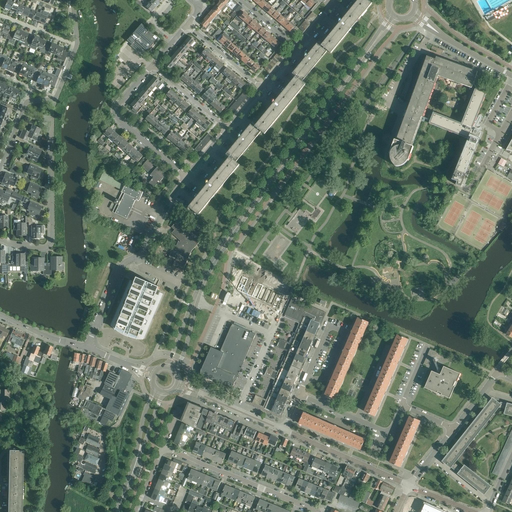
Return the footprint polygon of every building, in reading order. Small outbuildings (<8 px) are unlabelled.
[(262,0),(258,5),(263,9),(267,3),(263,0),(262,0)] [(322,46),(331,53),(372,4),(367,0),(359,0),(342,21),(341,20),(339,20),(339,24),(322,46)] [(4,8),(10,10),(13,3),(7,1),(4,8)] [(10,10),(16,13),(19,5),(20,2),(18,1),(16,4),(13,3),(10,10)] [(220,1),(216,6),(221,10),(225,5),(220,1)] [(156,7),(150,2),(146,7),(152,12),(156,7)] [(263,9),(267,12),(272,7),(267,3),(263,9)] [(16,13),(22,15),(25,8),(19,5),(16,13)] [(27,17),(33,20),(36,12),(33,11),(34,7),(31,6),(30,10),(27,17)] [(216,6),(212,10),(217,14),(221,10),(216,6)] [(267,12),(272,16),(276,11),(272,7),(267,12)] [(22,15),(27,17),(30,10),(25,8),(22,15)] [(272,16),(276,20),(281,15),(278,13),(280,11),(278,9),(276,11),(272,16)] [(33,20),(39,22),(43,11),(41,10),(39,13),(36,12),(33,20)] [(212,10),(208,15),(213,19),(217,14),(212,10)] [(43,11),(39,22),(45,24),(48,17),(44,15),(45,12),(43,11)] [(236,18),(242,23),(244,21),(248,16),(244,12),(242,14),(240,13),(236,18)] [(208,15),(204,19),(210,24),(210,23),(213,19),(208,15)] [(281,24),(285,19),(287,16),(285,15),(283,17),(281,15),(276,20),(281,24)] [(244,21),(249,25),(253,20),(248,16),(244,21)] [(210,24),(204,19),(201,24),(203,26),(202,27),(206,30),(211,24),(210,23),(210,24)] [(281,24),(285,28),(290,23),(285,19),(281,24)] [(249,25),(253,29),(258,24),(253,20),(249,25)] [(290,23),(285,28),(290,32),(293,29),(294,30),(296,27),(291,22),(290,23)] [(128,40),(127,41),(129,42),(132,44),(130,46),(136,51),(138,49),(139,50),(144,54),(146,51),(148,51),(150,49),(152,47),(152,46),(153,44),(153,43),(156,40),(153,37),(155,35),(142,24),(138,28),(139,29),(132,37),(133,38),(129,42),(128,40)] [(253,29),(258,33),(262,28),(258,24),(253,29)] [(4,37),(9,40),(13,31),(10,29),(11,27),(5,25),(1,33),(5,35),(4,37)] [(258,33),(262,37),(267,32),(262,28),(258,33)] [(15,39),(19,40),(22,32),(16,30),(15,32),(13,31),(9,40),(14,42),(15,39)] [(221,33),(218,31),(213,37),(216,39),(221,33)] [(21,45),(27,47),(30,38),(27,36),(28,34),(22,32),(19,40),(22,42),(21,45)] [(265,42),(267,41),(271,35),(267,32),(262,37),(261,38),(265,42)] [(219,41),(224,45),(230,38),(224,33),(222,35),(223,36),(219,41)] [(267,41),(271,45),(276,39),(271,35),(267,41)] [(33,46),(37,47),(40,39),(34,37),(33,39),(30,38),(27,47),(32,49),(33,46)] [(190,37),(185,42),(191,46),(195,41),(190,37)] [(224,45),(228,49),(232,44),(230,42),(232,40),(230,38),(224,45)] [(39,52),(44,54),(48,45),(45,43),(46,41),(40,39),(37,47),(40,49),(39,52)] [(276,39),(271,45),(276,48),(280,43),(276,39)] [(183,43),(181,45),(187,51),(189,48),(191,50),(193,48),(191,46),(185,42),(184,43),(183,43)] [(293,74),(296,77),(302,82),(328,51),(322,46),(318,43),(308,55),(307,54),(305,54),(305,59),(293,74)] [(51,53),(54,54),(58,46),(52,44),(51,46),(48,45),(44,54),(50,56),(51,53)] [(228,49),(233,53),(238,46),(236,45),(235,46),(232,44),(228,49)] [(179,49),(178,51),(183,55),(187,51),(181,45),(178,48),(179,49)] [(58,46),(54,54),(58,56),(57,59),(64,62),(68,53),(63,50),(64,48),(58,46)] [(233,53),(237,57),(242,52),(239,49),(240,48),(238,46),(233,53)] [(201,55),(206,59),(210,53),(206,49),(201,55)] [(178,51),(174,55),(179,60),(181,57),(184,59),(185,57),(183,55),(178,51)] [(237,57),(242,61),(246,56),(242,52),(237,57)] [(206,59),(210,63),(215,57),(210,53),(206,59)] [(242,61),(246,65),(251,59),(248,57),(250,55),(248,54),(246,56),(242,61)] [(1,68),(7,70),(10,62),(7,60),(8,57),(3,55),(0,62),(0,64),(2,65),(1,68)] [(174,55),(169,60),(177,66),(175,64),(179,60),(174,55)] [(211,67),(213,69),(220,61),(215,57),(210,63),(213,65),(211,67)] [(392,147),(389,154),(390,155),(390,158),(391,162),(393,164),(396,167),(399,167),(402,166),(405,164),(407,161),(408,161),(414,147),(412,147),(407,145),(408,142),(412,144),(415,133),(421,117),(423,117),(426,110),(436,82),(437,79),(437,77),(438,76),(472,88),(477,72),(436,57),(435,60),(427,57),(414,91),(407,111),(407,112),(406,114),(404,118),(405,118),(404,121),(403,121),(402,125),(401,128),(399,132),(400,132),(399,135),(398,135),(396,141),(394,141),(392,147)] [(246,65),(251,68),(255,63),(251,59),(246,65)] [(14,70),(17,71),(20,62),(15,60),(14,63),(10,62),(7,70),(13,72),(14,70)] [(177,66),(169,60),(165,65),(171,69),(173,66),(176,67),(177,66)] [(220,61),(213,69),(218,72),(224,65),(220,61)] [(19,75),(25,77),(29,66),(20,62),(17,71),(19,73),(19,75)] [(255,63),(251,68),(255,72),(260,67),(255,63)] [(31,77),(34,78),(38,69),(29,66),(25,77),(31,79),(31,77)] [(223,73),(227,77),(232,72),(227,68),(223,73)] [(36,82),(42,84),(47,73),(43,71),(38,69),(34,78),(37,80),(36,82)] [(230,83),(236,76),(232,72),(227,77),(225,79),(230,83)] [(47,73),(42,84),(48,86),(49,84),(52,86),(54,86),(58,77),(56,76),(54,76),(50,74),(47,73)] [(181,79),(185,83),(190,77),(185,73),(181,79)] [(236,85),(241,80),(236,76),(230,83),(235,87),(236,85)] [(151,82),(156,86),(158,88),(159,86),(158,85),(160,82),(155,77),(151,82)] [(185,83),(190,87),(194,81),(190,77),(185,83)] [(256,126),(262,131),(265,134),(306,85),(302,82),(296,77),(276,101),(275,100),(273,100),(273,105),(256,126)] [(194,91),(199,85),(201,83),(196,79),(194,81),(190,87),(194,91)] [(241,80),(236,85),(241,89),(246,84),(241,80)] [(151,82),(147,86),(152,91),(156,86),(151,82)] [(478,145),(480,139),(479,138),(481,133),(477,131),(474,129),(474,130),(471,129),(472,127),(473,127),(487,91),(482,89),(483,86),(477,84),(478,85),(462,126),(433,114),(429,124),(468,139),(466,139),(466,140),(466,141),(463,148),(464,149),(452,180),(457,182),(456,185),(461,187),(462,184),(463,183),(462,183),(465,178),(465,177),(467,172),(468,170),(470,165),(470,164),(472,159),(473,158),(473,157),(475,152),(475,151),(477,146),(478,145)] [(199,85),(194,91),(199,95),(204,89),(199,85)] [(6,96),(10,97),(13,88),(7,86),(4,95),(3,98),(5,99),(6,96)] [(147,86),(143,91),(148,96),(152,91),(147,86)] [(13,88),(10,97),(8,100),(11,101),(12,99),(15,100),(19,91),(13,88)] [(166,95),(171,99),(176,94),(171,90),(166,95)] [(143,91),(139,96),(144,100),(148,96),(143,91)] [(202,97),(207,101),(211,96),(207,92),(202,97)] [(169,101),(174,105),(180,98),(176,94),(171,99),(169,101)] [(139,96),(135,101),(142,107),(146,102),(144,100),(139,96)] [(207,101),(211,105),(216,100),(211,96),(207,101)] [(179,109),(180,107),(185,102),(180,98),(174,105),(179,109)] [(211,105),(216,109),(221,104),(216,100),(211,105)] [(142,107),(135,101),(131,105),(134,108),(132,110),(136,114),(142,107)] [(185,102),(180,107),(185,111),(189,106),(185,102)] [(221,104),(216,109),(221,113),(225,108),(221,104)] [(0,108),(2,109),(1,113),(9,116),(11,110),(0,105),(0,108)] [(188,114),(192,118),(197,112),(192,108),(188,114)] [(0,119),(7,122),(9,116),(1,113),(0,112),(0,119)] [(192,118),(197,122),(202,116),(197,112),(192,118)] [(146,119),(150,123),(155,118),(150,114),(146,119)] [(206,120),(202,116),(195,124),(200,128),(202,126),(206,120)] [(150,123),(155,127),(160,122),(155,118),(150,123)] [(206,120),(202,126),(200,128),(204,132),(211,124),(206,120)] [(155,127),(160,131),(164,126),(160,122),(155,127)] [(226,155),(236,163),(262,131),(256,126),(252,124),(242,136),(241,135),(239,135),(239,139),(226,155)] [(16,136),(15,139),(19,141),(21,142),(26,144),(27,142),(28,141),(29,138),(38,142),(41,136),(38,134),(40,129),(32,126),(30,131),(29,130),(28,132),(23,130),(19,138),(16,136)] [(164,126),(160,131),(164,135),(169,130),(164,126)] [(104,134),(109,138),(114,132),(109,127),(104,134)] [(109,138),(114,142),(119,136),(114,132),(109,138)] [(170,140),(172,142),(179,134),(177,132),(175,134),(172,132),(167,138),(169,141),(170,140)] [(172,142),(177,145),(181,140),(179,138),(181,136),(179,134),(172,142)] [(114,142),(118,146),(124,140),(119,136),(114,142)] [(118,146),(123,150),(129,144),(124,140),(118,146)] [(177,145),(181,149),(188,142),(186,140),(184,142),(181,140),(177,145)] [(188,142),(181,149),(186,153),(190,148),(188,146),(190,143),(188,142)] [(123,150),(128,154),(133,148),(129,144),(123,150)] [(27,154),(31,156),(30,159),(36,162),(41,151),(30,146),(27,154)] [(133,158),(138,152),(133,148),(128,154),(133,158)] [(144,155),(141,153),(140,153),(138,152),(133,158),(138,162),(144,155)] [(189,207),(199,215),(239,165),(230,158),(210,182),(208,181),(207,181),(207,186),(189,207)] [(501,158),(498,164),(505,166),(507,161),(501,158)] [(142,167),(154,176),(154,177),(149,183),(153,186),(158,180),(160,182),(165,175),(148,160),(142,167)] [(27,173),(32,175),(30,178),(37,180),(41,169),(30,165),(27,173)] [(100,180),(122,190),(126,183),(104,172),(100,180)] [(1,185),(7,187),(9,184),(13,186),(17,178),(5,174),(1,185)] [(27,192),(32,194),(31,196),(37,199),(41,188),(30,183),(27,192)] [(138,200),(140,197),(142,193),(126,185),(118,200),(117,199),(115,203),(117,204),(113,212),(127,219),(132,208),(136,199),(138,200)] [(0,203),(1,203),(2,201),(7,202),(10,194),(0,190),(0,203)] [(11,197),(19,201),(21,195),(13,192),(11,197)] [(21,195),(19,201),(24,203),(25,202),(27,203),(26,203),(29,205),(27,210),(32,212),(31,215),(37,218),(41,207),(29,202),(30,199),(21,195)] [(170,223),(174,213),(168,211),(164,220),(170,223)] [(167,261),(174,264),(172,267),(183,272),(191,251),(203,239),(188,225),(185,228),(183,225),(183,224),(178,220),(171,227),(174,230),(172,233),(180,241),(180,242),(179,242),(178,242),(177,246),(174,245),(167,261)] [(14,223),(14,230),(17,230),(17,235),(26,235),(26,223),(14,223)] [(32,226),(32,238),(40,238),(40,233),(44,233),(44,226),(32,226)] [(25,267),(25,266),(25,254),(13,254),(13,261),(13,266),(20,266),(20,271),(24,271),(24,274),(28,274),(28,267),(25,267)] [(48,275),(51,275),(51,270),(63,270),(63,264),(61,264),(61,257),(51,257),(51,266),(48,266),(48,275)] [(30,265),(30,271),(43,271),(43,275),(46,275),(46,266),(43,266),(43,258),(33,258),(33,265),(30,265)] [(242,275),(236,290),(277,308),(283,294),(242,275)] [(138,277),(135,282),(135,283),(131,281),(112,326),(122,330),(122,331),(132,335),(133,335),(142,339),(162,294),(158,292),(159,290),(160,287),(138,277)] [(285,315),(302,322),(319,330),(326,313),(292,298),(285,315)] [(354,327),(351,333),(362,338),(369,322),(358,318),(355,324),(354,327)] [(319,330),(302,322),(299,328),(316,336),(319,330)] [(235,382),(244,362),(255,336),(256,334),(232,324),(220,352),(211,348),(205,362),(202,368),(202,369),(201,369),(203,370),(203,372),(203,373),(203,375),(204,376),(206,376),(205,378),(206,378),(206,379),(212,381),(213,381),(232,389),(235,382)] [(316,336),(299,328),(297,334),(314,341),(316,336)] [(4,329),(0,338),(2,339),(3,336),(6,337),(9,331),(4,329)] [(11,340),(14,341),(18,332),(13,330),(11,335),(9,335),(7,340),(10,341),(11,340)] [(18,332),(14,341),(16,342),(15,343),(21,346),(23,340),(20,339),(22,334),(18,332)] [(347,342),(345,348),(355,353),(362,338),(351,333),(348,340),(348,339),(347,342)] [(297,334),(294,340),(311,347),(314,341),(297,334)] [(397,335),(390,350),(401,355),(404,348),(404,349),(405,346),(408,339),(397,335)] [(277,347),(283,349),(286,342),(280,339),(277,347)] [(294,340),(292,345),(309,353),(311,347),(294,340)] [(44,352),(43,354),(49,356),(50,356),(49,356),(53,348),(47,345),(44,352)] [(292,345),(289,351),(307,359),(309,353),(292,345)] [(21,371),(21,373),(24,374),(27,365),(29,360),(38,364),(40,357),(42,353),(38,351),(39,348),(34,346),(31,353),(29,358),(26,357),(23,365),(21,371)] [(341,357),(338,364),(349,368),(355,353),(345,348),(342,355),(341,355),(340,357),(341,357)] [(423,365),(435,360),(446,356),(430,349),(423,365)] [(390,350),(384,366),(394,370),(397,364),(398,364),(399,362),(398,362),(401,355),(390,350)] [(289,351),(287,357),(304,364),(307,359),(289,351)] [(9,360),(18,363),(20,357),(11,354),(9,360)] [(86,375),(89,376),(91,366),(95,367),(97,358),(91,357),(86,375)] [(287,357),(284,362),(302,370),(304,364),(287,357)] [(98,360),(94,374),(96,375),(97,372),(97,370),(97,368),(101,370),(103,361),(102,361),(100,360),(100,361),(98,360)] [(284,362),(282,368),(299,376),(302,370),(284,362)] [(99,380),(101,381),(103,381),(105,376),(102,375),(104,371),(106,372),(108,364),(104,363),(99,380)] [(334,373),(331,379),(342,384),(349,368),(338,364),(335,370),(334,372),(334,373)] [(384,366),(377,381),(388,385),(391,379),(392,377),(394,370),(384,366)] [(438,366),(438,367),(435,372),(432,371),(424,388),(449,399),(460,374),(443,366),(441,373),(438,366)] [(265,375),(270,378),(273,370),(268,368),(265,375)] [(282,368),(279,374),(297,381),(299,376),(282,368)] [(105,384),(100,394),(111,399),(107,407),(111,409),(110,412),(118,415),(128,394),(124,392),(126,388),(125,387),(126,387),(126,386),(127,384),(128,381),(129,381),(128,381),(129,378),(130,379),(130,378),(131,376),(131,375),(129,374),(125,372),(123,371),(122,371),(122,372),(121,372),(121,373),(121,374),(120,374),(121,374),(120,375),(120,376),(119,376),(117,375),(116,374),(115,374),(110,372),(105,383),(105,384)] [(279,374),(277,380),(294,387),(297,381),(279,374)] [(325,394),(335,399),(342,384),(331,379),(329,385),(328,385),(327,388),(328,388),(325,394)] [(277,380),(274,385),(292,393),(294,387),(277,380)] [(377,381),(371,396),(381,401),(384,394),(385,394),(386,392),(385,392),(388,385),(377,381)] [(78,398),(81,400),(81,401),(84,403),(91,388),(84,385),(83,386),(81,390),(78,398)] [(274,385),(272,391),(289,399),(292,393),(274,385)] [(0,421),(1,421),(1,413),(1,410),(5,410),(5,405),(6,398),(10,398),(10,390),(2,390),(0,389),(0,421)] [(272,391),(269,397),(287,404),(289,399),(272,391)] [(253,403),(258,405),(261,398),(256,396),(253,403)] [(364,411),(375,416),(378,409),(378,410),(379,407),(381,401),(371,396),(364,411)] [(287,404),(269,397),(267,402),(284,410),(287,404)] [(493,399),(483,412),(490,417),(498,407),(500,405),(499,405),(499,404),(493,399)] [(83,407),(92,411),(91,412),(98,416),(102,407),(97,404),(96,405),(86,400),(83,407)] [(284,410),(267,402),(264,408),(282,416),(284,410)] [(184,422),(194,427),(202,408),(191,403),(190,403),(182,421),(184,422)] [(204,409),(203,411),(196,427),(201,429),(209,411),(204,409)] [(103,416),(100,422),(106,425),(109,419),(113,421),(116,415),(106,410),(103,416)] [(206,421),(211,423),(215,413),(214,414),(212,413),(212,412),(210,411),(205,421),(206,422),(206,421)] [(319,419),(304,412),(299,423),(306,426),(305,426),(308,427),(314,430),(319,419)] [(490,417),(483,412),(473,424),(480,430),(490,417)] [(211,423),(216,425),(220,415),(219,416),(217,415),(217,414),(215,413),(211,423)] [(216,425),(221,427),(225,417),(224,418),(222,417),(222,416),(220,415),(216,425)] [(409,416),(406,424),(417,429),(418,428),(417,427),(420,421),(409,416)] [(221,427),(226,429),(230,419),(229,420),(227,419),(227,418),(225,417),(221,427)] [(226,429),(231,431),(231,432),(235,421),(234,422),(232,421),(232,420),(230,419),(226,429)] [(334,426),(319,419),(314,430),(321,433),(323,434),(330,436),(334,426)] [(180,428),(190,432),(191,433),(192,431),(191,430),(192,428),(192,427),(182,423),(182,424),(180,428)] [(406,424),(403,432),(413,436),(416,430),(417,430),(417,429),(406,424)] [(480,430),(473,424),(463,436),(470,442),(480,430)] [(240,425),(237,432),(236,435),(238,436),(240,433),(243,434),(246,427),(245,427),(245,426),(244,425),(243,426),(240,425)] [(349,432),(334,426),(330,436),(336,439),(336,440),(338,441),(338,440),(345,443),(349,432)] [(180,428),(178,433),(188,437),(190,432),(180,428)] [(360,450),(365,439),(349,432),(345,443),(351,446),(353,447),(354,447),(360,450)] [(403,432),(399,439),(411,444),(411,443),(413,436),(403,432)] [(178,433),(176,438),(186,442),(188,437),(178,433)] [(100,440),(89,435),(86,442),(100,448),(102,445),(99,443),(100,440)] [(470,442),(463,436),(453,449),(460,454),(470,442)] [(186,442),(176,438),(174,443),(180,446),(180,447),(183,449),(184,447),(186,442)] [(279,448),(281,449),(283,446),(285,447),(288,440),(283,438),(280,445),(279,448)] [(399,439),(396,447),(407,452),(410,445),(411,444),(399,439)] [(193,452),(197,454),(201,444),(197,442),(196,442),(192,452),(193,452)] [(197,454),(202,456),(206,446),(201,444),(197,454)] [(101,450),(89,445),(86,451),(98,456),(101,450)] [(202,456),(207,458),(211,448),(206,446),(202,456)] [(294,447),(290,455),(294,456),(293,460),(295,461),(297,457),(300,450),(294,447)] [(396,447),(393,455),(404,459),(404,458),(407,452),(396,447)] [(207,458),(212,460),(216,450),(211,448),(207,458)] [(460,454),(453,449),(443,461),(450,467),(451,466),(452,464),(460,454)] [(20,511),(21,490),(22,451),(23,451),(10,450),(9,511),(20,511)] [(212,460),(217,462),(221,452),(216,450),(212,460)] [(306,465),(307,462),(311,454),(300,450),(297,457),(302,460),(302,462),(304,463),(303,465),(305,466),(303,471),(306,472),(308,467),(306,465)] [(228,461),(233,463),(237,453),(232,451),(230,456),(228,461)] [(221,452),(217,462),(222,464),(226,454),(221,452)] [(233,463),(238,465),(242,455),(237,453),(233,463)] [(100,459),(89,454),(86,460),(97,466),(100,459)] [(238,465),(243,467),(247,457),(242,455),(238,465)] [(256,461),(258,458),(258,456),(257,455),(255,459),(254,460),(251,459),(248,469),(252,471),(256,461)] [(404,459),(393,455),(390,462),(400,467),(403,460),(403,461),(404,459)] [(243,467),(248,469),(251,459),(247,457),(243,467)] [(312,466),(317,469),(321,460),(315,458),(312,466)] [(177,463),(177,464),(177,463),(167,459),(165,464),(175,468),(177,463)] [(317,469),(323,471),(327,463),(321,460),(317,469)] [(256,461),(252,471),(257,473),(261,463),(256,461)] [(323,471),(329,473),(332,465),(327,463),(323,471)] [(173,473),(175,468),(165,464),(163,469),(173,473)] [(452,464),(451,466),(459,473),(463,468),(462,467),(461,468),(455,464),(454,466),(452,464)] [(96,470),(84,465),(83,468),(94,473),(96,470)] [(262,475),(266,476),(270,467),(266,465),(265,465),(261,475),(262,475)] [(332,465),(329,473),(334,476),(338,468),(332,465)] [(459,473),(471,483),(477,476),(464,466),(463,468),(459,473)] [(266,476),(271,478),(275,469),(270,467),(266,476)] [(351,468),(346,479),(348,480),(349,477),(351,478),(356,470),(351,468)] [(172,475),(173,473),(163,469),(161,474),(171,478),(174,479),(175,476),(172,475)] [(188,479),(192,481),(196,471),(192,469),(191,469),(190,472),(188,471),(185,478),(187,479),(188,479)] [(271,478),(276,481),(280,471),(275,469),(271,478)] [(192,481),(197,483),(201,473),(196,471),(192,481)] [(276,481),(281,483),(285,473),(280,471),(276,481)] [(360,480),(359,480),(357,483),(365,487),(370,475),(364,472),(360,480)] [(97,478),(85,473),(84,475),(85,476),(83,482),(86,484),(89,478),(95,481),(97,478)] [(197,483),(202,485),(206,475),(201,473),(197,483)] [(281,483),(286,485),(290,475),(285,473),(281,483)] [(169,483),(171,478),(161,474),(159,479),(169,483)] [(202,485),(207,487),(211,477),(206,475),(202,485)] [(290,475),(286,485),(291,486),(291,487),(295,477),(290,475)] [(477,476),(471,483),(484,493),(489,486),(477,476)] [(207,487),(212,489),(216,479),(211,477),(207,487)] [(295,488),(300,490),(304,481),(299,479),(299,478),(295,488),(295,489),(295,488)] [(167,488),(169,483),(159,479),(157,484),(167,488)] [(216,479),(212,489),(217,491),(221,481),(216,479)] [(374,487),(379,490),(383,482),(377,480),(374,487)] [(300,490),(305,492),(309,483),(304,481),(300,490)] [(376,507),(384,510),(389,498),(388,497),(390,495),(391,495),(394,488),(383,482),(380,490),(382,491),(380,494),(381,495),(376,507)] [(305,492),(310,494),(314,485),(309,483),(305,492)] [(165,493),(167,488),(157,484),(155,489),(165,493)] [(222,495),(226,497),(230,487),(225,485),(226,485),(225,485),(221,495),(222,495)] [(310,494),(315,496),(319,487),(314,485),(310,494)] [(343,496),(344,496),(347,490),(344,488),(344,487),(342,486),(338,494),(340,495),(343,496)] [(226,497),(231,499),(235,489),(230,487),(226,497)] [(315,496),(320,498),(324,489),(319,487),(315,496)] [(153,493),(163,497),(165,493),(155,489),(153,493)] [(231,499),(236,501),(240,491),(235,489),(231,499)] [(324,501),(325,499),(329,491),(329,490),(328,490),(328,491),(324,489),(320,498),(324,500),(324,501)] [(236,501),(241,503),(245,493),(240,491),(236,501)] [(329,491),(325,499),(331,502),(332,502),(335,493),(329,491)] [(366,491),(362,502),(365,503),(366,503),(372,506),(372,505),(373,503),(371,502),(371,504),(369,503),(369,501),(367,500),(368,499),(370,493),(366,491)] [(163,497),(153,493),(151,498),(161,503),(161,502),(163,497)] [(241,503),(246,505),(250,495),(245,493),(241,503)] [(354,500),(357,501),(357,502),(360,496),(351,493),(349,498),(352,499),(354,500)] [(250,495),(246,505),(251,507),(255,497),(250,495)] [(411,496),(404,511),(416,511),(419,507),(423,508),(425,505),(421,503),(422,501),(411,496)] [(511,499),(505,496),(502,501),(509,504),(511,499)] [(260,511),(261,511),(265,501),(260,499),(256,509),(258,510),(257,511),(260,511)] [(266,511),(270,503),(265,501),(261,511),(263,511),(266,511)] [(188,511),(191,511),(194,511),(197,506),(191,503),(188,511)] [(266,511),(271,511),(275,505),(270,503),(266,511)]
